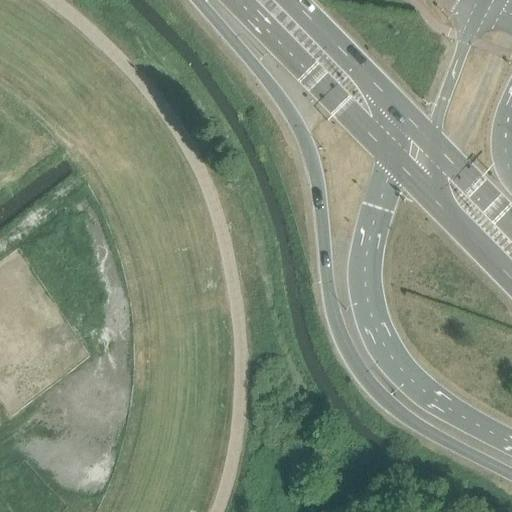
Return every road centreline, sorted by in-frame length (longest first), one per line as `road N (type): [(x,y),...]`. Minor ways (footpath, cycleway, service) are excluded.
road 1 (primary): [(195,0),(273,89),(306,142),(331,306),(362,375),(406,419),(511,475)]
road 2 (primary): [(511,440),(431,398),(377,334),(366,262),(393,157)]
road 3 (primary): [(234,0),(393,157)]
road 4 (tertiary): [(484,2),(432,143)]
road 5 (primary): [(393,103),(288,0)]
